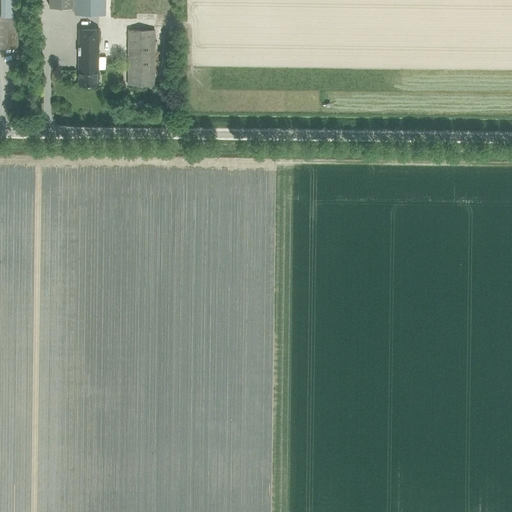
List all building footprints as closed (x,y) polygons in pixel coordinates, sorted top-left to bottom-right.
[(0,0),(1,16),(0,16),(0,48),(18,48),(17,0),(0,0)] [(48,0),(49,8),(74,8),(74,0),(48,0)] [(74,0),(74,8),(74,14),(104,14),(104,0),(74,0)] [(107,0),(108,10),(132,11),(132,6),(141,6),(141,0),(107,0)] [(98,85),(98,29),(78,28),(78,84),(98,85)] [(154,85),(155,30),(127,30),(127,85),(154,85)]
